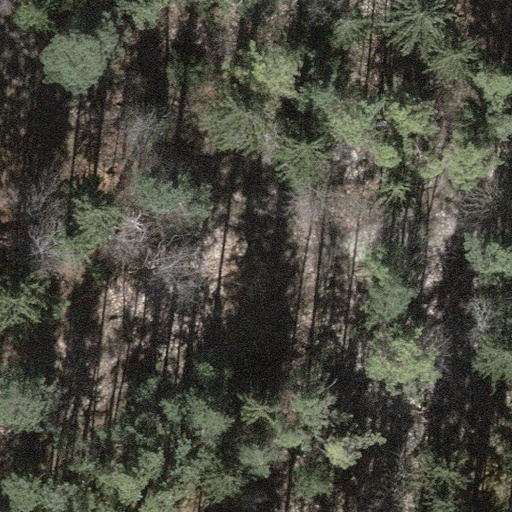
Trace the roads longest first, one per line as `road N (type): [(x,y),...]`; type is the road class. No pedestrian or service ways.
road 1 (track): [(0,469),(188,384),(428,188),(490,31),(492,0)]
road 2 (track): [(511,224),(246,213),(0,23)]
